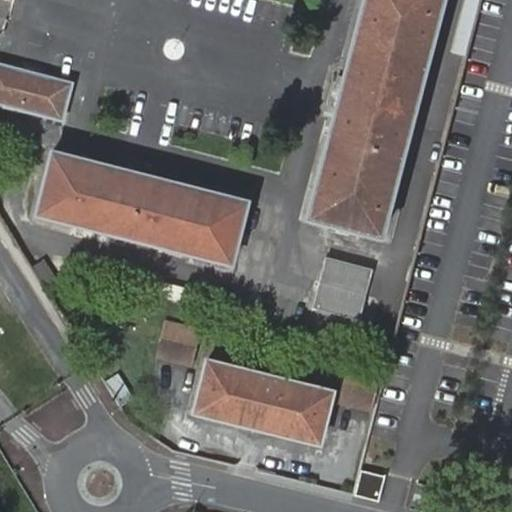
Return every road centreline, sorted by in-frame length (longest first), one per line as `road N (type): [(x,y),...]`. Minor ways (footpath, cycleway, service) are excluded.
road 1 (unknown): [(260,284),(51,234),(28,199),(39,146)]
road 2 (residential): [(118,447),(0,259)]
road 3 (unknown): [(238,494),(245,446),(170,423),(164,376)]
road 4 (tertiary): [(309,511),(140,477)]
road 5 (unknown): [(245,446),(330,455),(352,410)]
